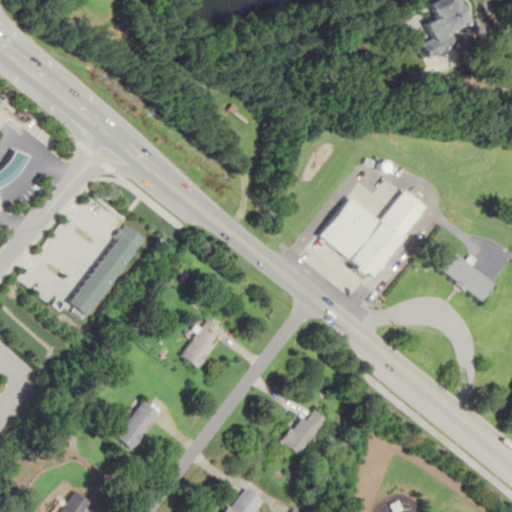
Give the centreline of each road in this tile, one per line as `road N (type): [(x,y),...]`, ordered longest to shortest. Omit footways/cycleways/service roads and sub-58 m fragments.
road 1 (secondary): [(186,194),(453,411)]
road 2 (residential): [(146,511),(311,297)]
road 3 (secondary): [(186,194),(0,31)]
road 4 (secondary): [(0,55),(99,136)]
